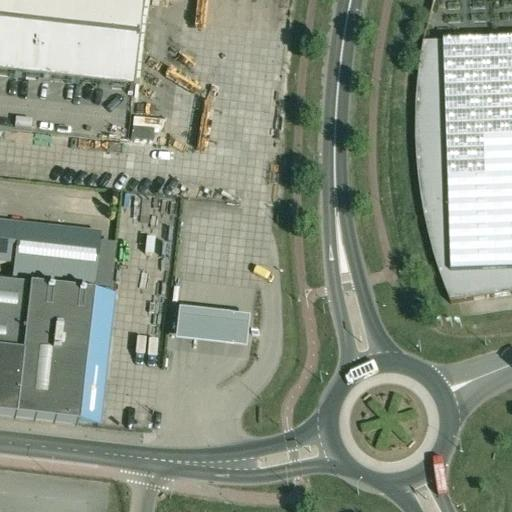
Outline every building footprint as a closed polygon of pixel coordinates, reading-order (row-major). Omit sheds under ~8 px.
[(25,0),(0,0),(0,24),(23,27),(25,0)] [(54,0),(25,0),(23,27),(51,30),(54,0)] [(84,0),(54,0),(51,30),(80,33),(84,0)] [(113,0),(84,0),(80,33),(109,37),(113,0)] [(142,0),(113,0),(109,37),(137,40),(142,0)] [(498,31),(511,31),(511,9),(498,10),(498,31)] [(23,27),(0,24),(0,77),(17,80),(23,27)] [(51,30),(23,27),(17,80),(45,83),(51,30)] [(80,33),(51,30),(45,83),(74,86),(80,33)] [(109,37),(80,33),(74,86),(103,90),(109,37)] [(137,40),(109,37),(103,90),(131,93),(137,40)] [(511,41),(422,44),(420,63),(418,73),(417,83),(416,92),(416,111),(415,121),(415,130),(415,139),(416,149),(416,159),(417,174),(418,183),(420,192),(421,203),(423,211),(425,222),(427,233),(432,249),(436,264),(438,271),(451,305),(511,294),(511,41)] [(99,238),(99,237),(0,225),(0,265),(14,267),(12,281),(11,281),(11,283),(92,291),(98,238),(99,238)] [(78,428),(93,296),(9,287),(0,285),(0,418),(33,422),(78,428)] [(256,322),(182,314),(179,346),(253,354),(256,322)]
